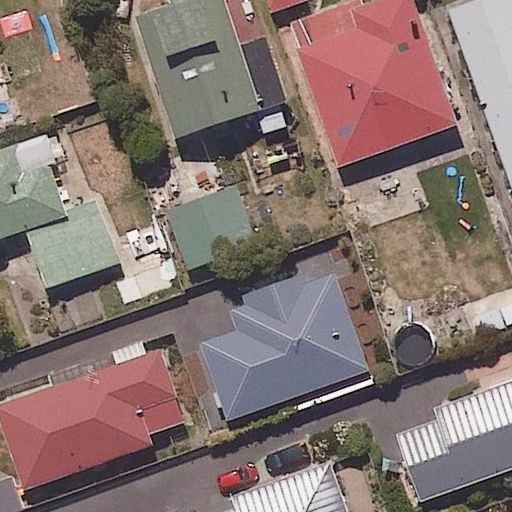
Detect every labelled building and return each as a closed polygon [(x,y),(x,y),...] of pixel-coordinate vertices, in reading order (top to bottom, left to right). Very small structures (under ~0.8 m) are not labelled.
[(237,23),(228,0),(215,0),(141,24),(182,149),(261,123),(266,139),(300,128),(272,41),(245,49),(237,23)] [(313,5),(311,0),(270,0),(276,17),(313,5)] [(463,132),(419,0),(395,0),(296,33),(343,172),(463,132)] [(511,0),(494,0),(455,14),(511,173),(511,0)] [(0,87),(9,84),(0,59),(0,87)] [(0,162),(0,246),(34,235),(54,292),(123,268),(102,205),(71,216),(48,146),(0,162)] [(255,243),(235,183),(167,205),(187,265),(255,243)] [(177,292),(158,228),(126,238),(145,301),(177,292)] [(236,427),(287,408),(292,422),(380,391),(375,377),(337,272),(237,308),(247,335),(208,349),(236,427)] [(511,329),(511,322),(503,291),(468,301),(479,339),(511,329)] [(194,437),(165,356),(3,414),(32,495),(194,437)] [(511,477),(511,390),(442,415),(446,426),(404,440),(427,507),(511,477)] [(351,511),(337,470),(238,504),(240,511),(351,511)] [(0,511),(27,511),(16,482),(0,488),(0,511)]
